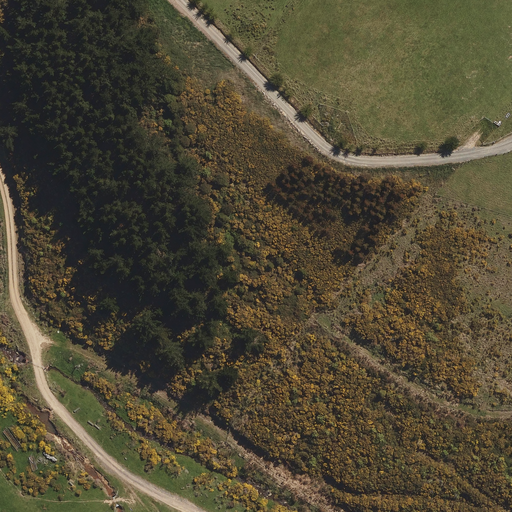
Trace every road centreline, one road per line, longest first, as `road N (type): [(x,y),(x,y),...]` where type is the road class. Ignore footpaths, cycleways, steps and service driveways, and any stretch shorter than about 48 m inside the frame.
road 1 (track): [(17,208),(72,286),(122,337),(442,511)]
road 2 (track): [(180,511),(82,438),(37,350),(15,270),(17,208),(0,166)]
